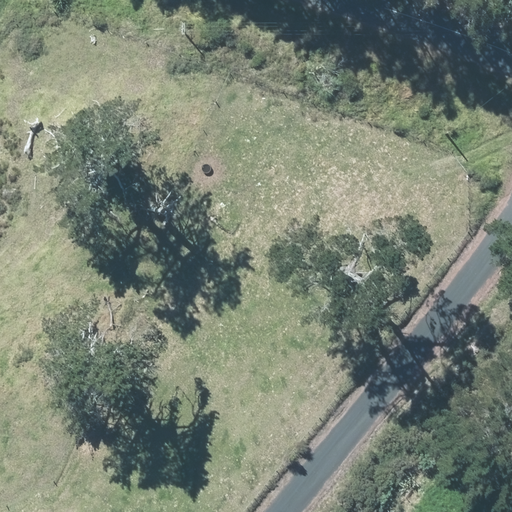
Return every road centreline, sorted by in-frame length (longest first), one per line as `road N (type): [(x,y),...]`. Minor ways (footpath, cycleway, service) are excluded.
road 1 (unclassified): [(285,511),(511,231)]
road 2 (unclassified): [(332,0),(511,56)]
